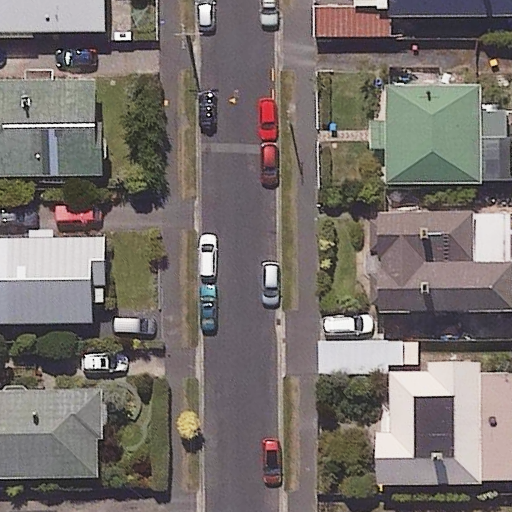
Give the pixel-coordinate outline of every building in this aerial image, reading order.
[(0,0),(0,24),(107,24),(106,0),(0,0)] [(511,0),(319,0),(320,32),(394,30),(394,12),(511,9),(511,0)] [(101,73),(0,74),(0,169),(102,168),(101,73)] [(483,176),(483,116),(482,77),(388,78),(389,118),(372,119),(372,141),(389,141),(389,177),(483,176)] [(511,115),(483,116),(483,176),(511,175),(511,115)] [(511,201),(378,205),(381,308),(511,304),(511,201)] [(0,316),(97,314),(97,301),(107,301),(106,231),(0,232),(0,316)] [(321,371),(392,371),(392,407),(387,406),(387,424),(380,424),(380,476),(511,476),(511,365),(483,365),(483,351),(435,351),(434,364),(421,364),(421,338),(321,338),(321,371)] [(0,471),(100,470),(100,434),(106,434),(106,382),(0,383),(0,471)]
